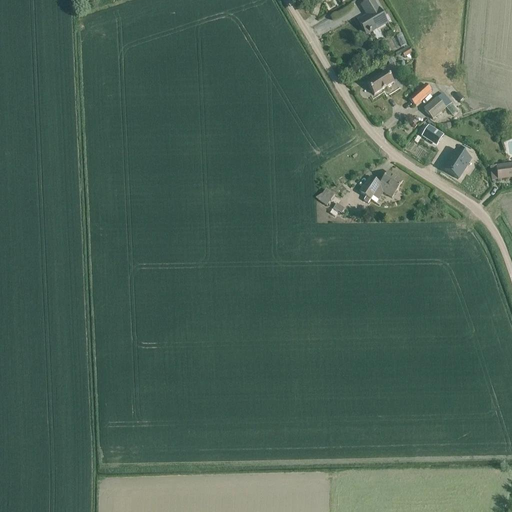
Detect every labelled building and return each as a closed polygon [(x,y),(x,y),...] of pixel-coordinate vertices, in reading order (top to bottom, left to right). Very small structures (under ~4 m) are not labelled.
[(368,15),(356,22),(364,36),(386,23),(389,21),(386,16),(383,18),(378,10),(372,0),(360,7),(363,12),(365,10),(368,15)] [(401,54),(408,50),(407,47),(394,54),(396,57),(401,54)] [(408,50),(401,54),(403,58),(411,54),(408,50)] [(369,63),(377,58),(372,51),(364,56),(369,63)] [(385,72),(366,84),(373,96),(392,84),(385,72)] [(417,92),(408,101),(414,107),(423,98),(431,91),(425,85),(417,92)] [(443,93),(424,110),(433,121),(446,110),(452,117),(457,112),(451,105),(452,104),(443,93)] [(458,93),(454,97),(459,103),(463,100),(458,93)] [(432,138),(440,142),(443,137),(429,128),(422,138),(429,143),(432,138)] [(463,172),(471,160),(456,150),(443,170),(458,180),(463,172)] [(495,166),(489,167),(491,181),(497,180),(511,177),(511,162),(495,166)] [(375,205),(382,193),(392,199),(402,182),(388,173),(379,185),(370,178),(359,193),(365,198),(363,200),(368,204),(370,201),(375,205)] [(326,190),(322,196),(330,202),(334,197),(326,190)]
